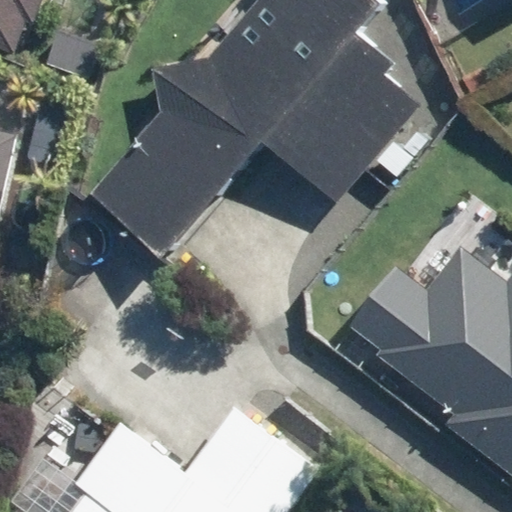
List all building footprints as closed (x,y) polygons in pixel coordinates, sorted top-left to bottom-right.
[(0,0),(0,35),(27,45),(39,11),(48,15),(53,0),(0,0)] [(166,263),(269,138),(341,198),(430,90),(357,30),(382,0),(249,0),(199,61),(179,45),(160,68),(179,84),(86,196),(166,263)] [(164,88),(136,61),(95,103),(124,130),(164,88)] [(0,226),(9,227),(20,126),(0,123),(0,226)] [(348,355),(511,475),(511,220),(504,215),(475,255),(464,247),(432,291),(395,264),(351,325),(363,334),(348,355)] [(291,511),(329,457),(265,414),(282,389),(138,291),(98,350),(74,333),(44,377),(116,427),(78,484),(90,492),(76,511),(291,511)]
